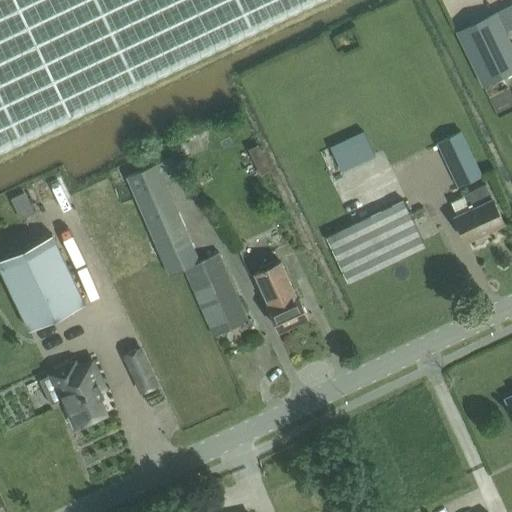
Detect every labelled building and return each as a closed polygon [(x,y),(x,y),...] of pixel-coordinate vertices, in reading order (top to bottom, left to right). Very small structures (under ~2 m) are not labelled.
[(0,0),(0,148),(312,0),(0,0)] [(511,43),(496,10),(456,30),(483,85),(511,71),(511,43)] [(375,155),(364,132),(285,168),(297,192),(375,155)] [(438,143),(459,188),(482,177),(460,133),(438,143)] [(243,146),(255,168),(269,160),(257,139),(243,146)] [(126,176),(136,200),(169,275),(185,268),(214,336),(248,321),(219,254),(199,262),(166,183),(180,177),(172,157),(157,164),(126,176)] [(355,209),(371,201),(360,179),(344,187),(355,209)] [(504,224),(485,185),(463,195),(470,209),(454,216),(466,242),(504,224)] [(349,283),(425,247),(403,201),(327,237),(349,283)] [(85,304),(55,241),(52,235),(0,259),(0,268),(29,331),(85,304)] [(270,310),(279,331),(308,317),(299,297),(297,298),(280,262),(255,274),(271,310),(270,310)] [(143,371),(122,326),(105,334),(126,379),(143,371)] [(75,426),(105,412),(98,397),(103,395),(97,381),(100,379),(92,361),(76,369),(74,363),(38,380),(50,406),(63,400),(75,426)]
